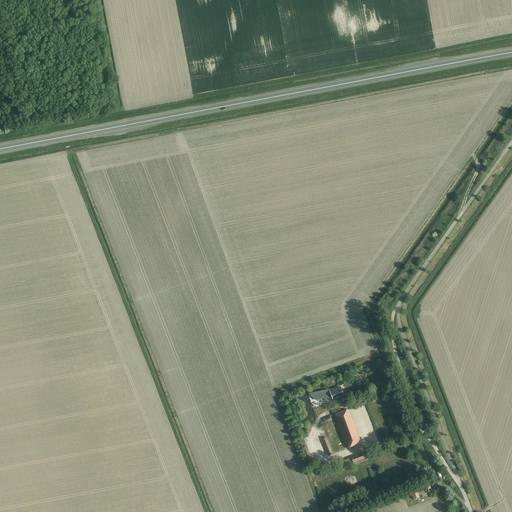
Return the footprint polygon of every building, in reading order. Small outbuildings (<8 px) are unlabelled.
[(344,397),(341,387),(330,391),(334,401),(344,397)] [(362,443),(349,410),(336,415),(348,448),(362,443)] [(326,438),(322,439),(328,456),(332,454),(326,438)] [(313,460),(318,458),(312,443),(307,444),(313,460)] [(342,468),(366,459),(364,454),(340,463),(342,468)] [(419,496),(432,491),(430,486),(424,488),(425,490),(418,493),(413,494),(415,500),(419,498),(418,496),(419,496)]
